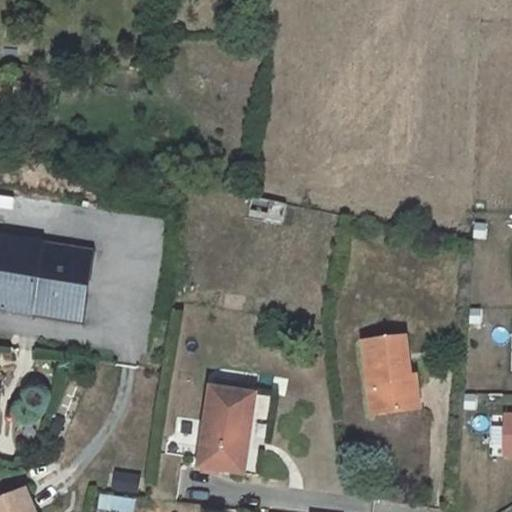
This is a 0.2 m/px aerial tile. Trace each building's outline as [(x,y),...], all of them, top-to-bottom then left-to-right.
[(15,101),(43,106),(47,78),(19,72),(15,101)] [(0,235),(0,312),(84,325),(95,251),(0,235)] [(410,378),(405,339),(365,344),(375,414),(408,410),(405,389),(416,388),(415,377),(410,378)] [(405,389),(408,410),(419,409),(416,388),(405,389)] [(255,396),(211,389),(200,467),(244,474),(255,396)] [(511,413),(492,413),(491,459),(511,459),(511,413)] [(34,511),(26,491),(0,501),(0,511),(34,511)]
